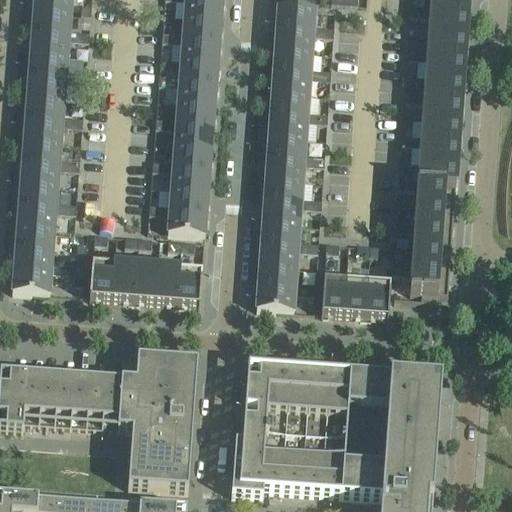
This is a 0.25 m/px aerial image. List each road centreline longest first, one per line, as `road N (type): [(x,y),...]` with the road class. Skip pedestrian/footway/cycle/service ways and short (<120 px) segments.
road 1 (residential): [(224,344),(244,0)]
road 2 (unclassified): [(476,261),(493,0)]
road 3 (residential): [(470,360),(224,344)]
road 4 (residential): [(224,344),(0,329)]
road 5 (residential): [(210,511),(224,344)]
road 6 (residential): [(0,154),(12,0)]
road 7 (residential): [(460,511),(470,360)]
